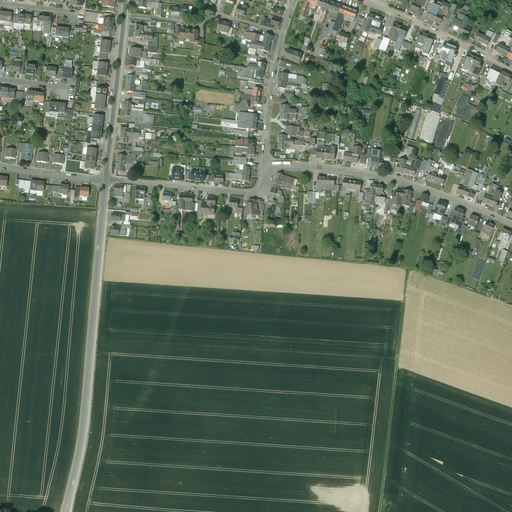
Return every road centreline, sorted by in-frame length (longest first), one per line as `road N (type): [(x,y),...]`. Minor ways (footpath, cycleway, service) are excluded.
road 1 (tertiary): [(105,180),(83,423),(65,511)]
road 2 (residential): [(511,223),(408,183),(264,165)]
road 3 (track): [(380,511),(409,317)]
road 4 (residential): [(105,180),(252,192),(266,177),(264,165)]
road 5 (residential): [(511,69),(352,0)]
road 6 (tertiary): [(125,14),(105,180)]
road 7 (residential): [(125,14),(192,22),(219,14),(282,33)]
road 8 (residential): [(264,165),(282,33)]
